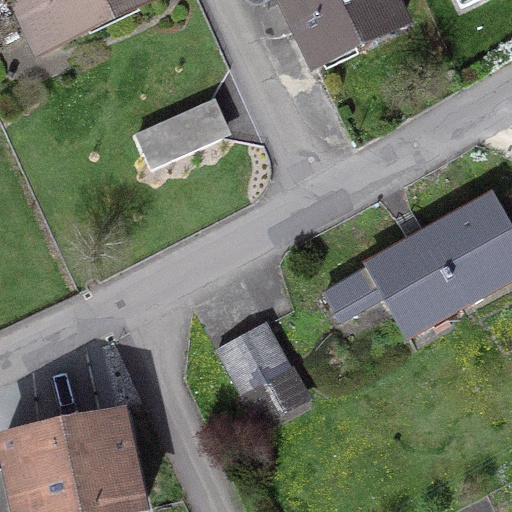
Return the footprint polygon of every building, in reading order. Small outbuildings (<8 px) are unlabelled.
[(24,0),(31,14),(43,9),(59,44),(152,0),(24,0)] [(275,0),(284,0),(315,65),(400,24),(388,0),(275,0)] [(511,280),(511,238),(491,200),(324,295),(339,323),(384,298),(406,341),(511,280)] [(255,424),(304,396),(265,325),(216,352),(255,424)] [(120,422),(4,447),(17,511),(133,511),(138,511),(120,422)]
